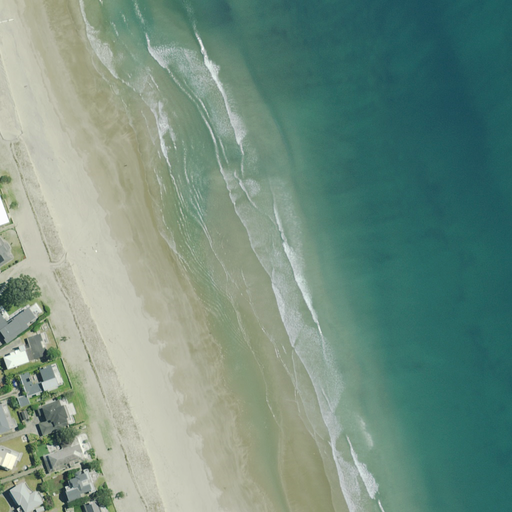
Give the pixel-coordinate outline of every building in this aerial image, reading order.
[(0,268),(15,259),(0,236),(0,268)] [(37,318),(31,309),(25,313),(25,312),(8,323),(0,312),(0,332),(8,344),(30,328),(28,324),(37,318)] [(47,334),(43,335),(42,334),(28,339),(33,352),(30,353),(33,360),(49,355),(46,345),(50,344),(47,334)] [(30,362),(24,346),(19,347),(20,350),(10,354),(11,356),(4,358),(8,370),(30,362)] [(29,397),(36,394),(37,396),(40,395),(40,393),(60,386),(52,366),(41,370),(44,381),(34,385),(29,373),(21,376),(29,397)] [(31,405),(28,397),(19,400),(22,408),(31,405)] [(69,421),(72,420),(67,406),(63,407),(61,401),(39,408),(41,416),(44,415),(46,421),(40,424),(44,436),(63,430),(71,427),(69,421)] [(3,407),(2,405),(0,405),(0,434),(19,428),(16,421),(13,422),(7,406),(3,407)] [(50,473),(65,469),(65,470),(76,467),(76,465),(86,462),(84,458),(80,444),(44,456),(50,473)] [(0,467),(8,471),(9,469),(13,471),(15,467),(16,467),(19,461),(20,462),(23,455),(6,449),(5,452),(0,449),(0,467)] [(88,469),(73,474),(75,479),(71,480),(74,490),(65,493),(69,502),(83,497),(82,495),(95,491),(92,482),(84,485),(84,483),(91,480),(88,469)] [(29,511),(43,503),(43,502),(45,501),(40,493),(38,494),(36,492),(33,494),(28,486),(26,482),(9,493),(18,507),(21,505),(25,511),(29,511)] [(99,511),(96,503),(84,508),(85,511),(99,511)]
